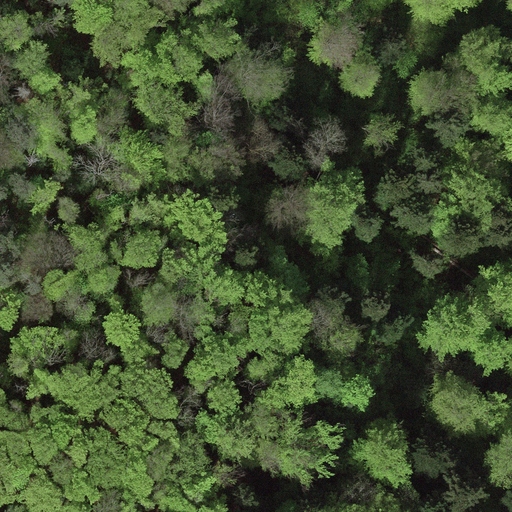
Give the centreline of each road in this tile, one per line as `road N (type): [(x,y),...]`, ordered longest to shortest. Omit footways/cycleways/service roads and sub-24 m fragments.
road 1 (track): [(143,511),(24,251),(0,179)]
road 2 (track): [(476,0),(490,102),(511,181)]
